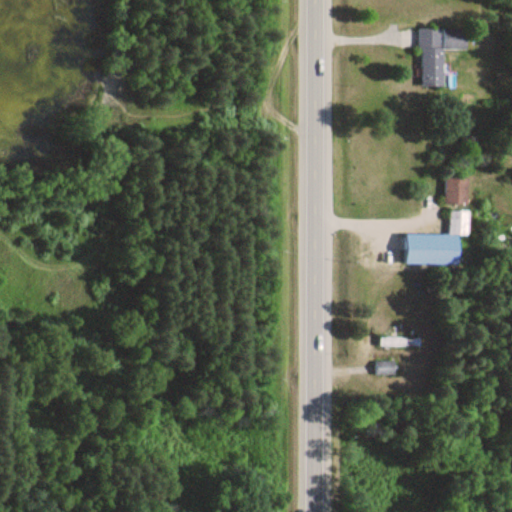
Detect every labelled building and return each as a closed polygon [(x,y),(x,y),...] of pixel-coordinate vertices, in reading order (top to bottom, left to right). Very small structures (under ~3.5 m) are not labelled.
[(444,51),(467,51),(467,30),(421,30),(421,89),(444,89),(444,51)] [(445,206),(468,206),(468,172),(445,172),(445,206)] [(450,235),(467,235),(467,212),(450,212),(450,235)] [(420,338),(380,338),(380,348),(420,348),(420,338)] [(395,361),(376,361),(376,377),(395,377),(395,361)]
